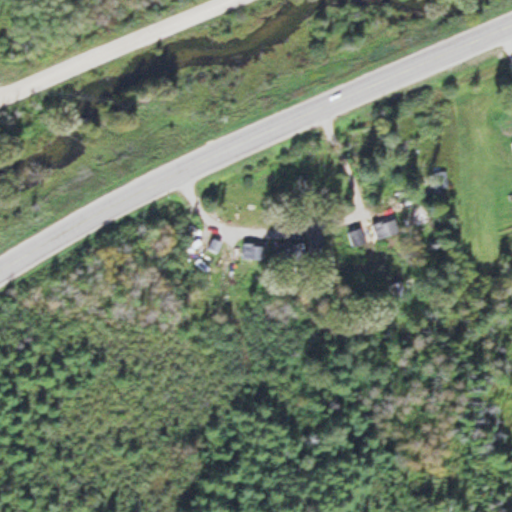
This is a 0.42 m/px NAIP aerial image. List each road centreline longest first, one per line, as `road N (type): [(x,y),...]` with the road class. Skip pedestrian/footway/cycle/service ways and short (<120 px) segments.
road 1 (secondary): [(0,272),(179,172),(511,25)]
road 2 (residential): [(0,93),(224,0)]
